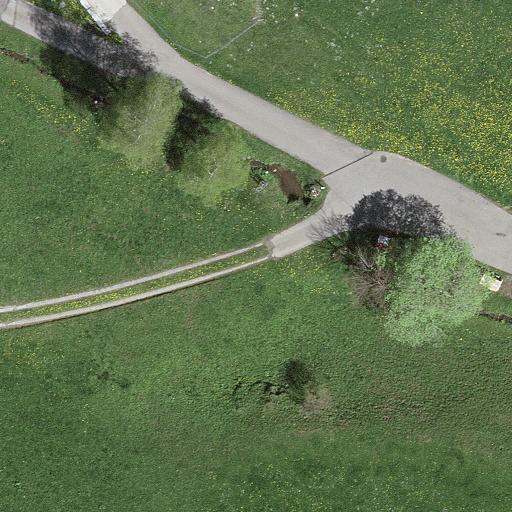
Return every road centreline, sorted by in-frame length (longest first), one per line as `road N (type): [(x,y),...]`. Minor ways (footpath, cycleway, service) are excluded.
road 1 (track): [(361,181),(39,30),(0,4)]
road 2 (track): [(361,181),(199,256),(0,309)]
road 3 (track): [(511,251),(361,181)]
road 4 (track): [(109,0),(202,106)]
